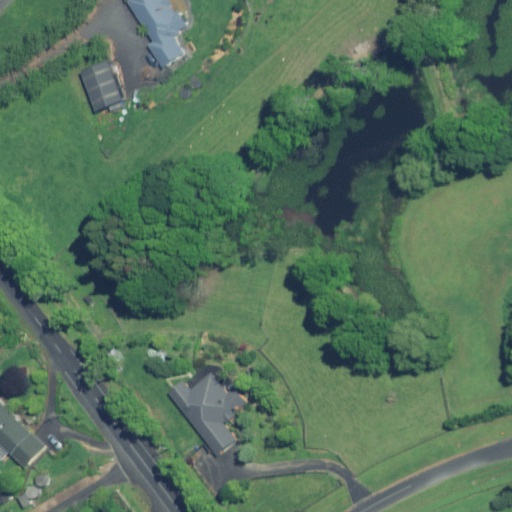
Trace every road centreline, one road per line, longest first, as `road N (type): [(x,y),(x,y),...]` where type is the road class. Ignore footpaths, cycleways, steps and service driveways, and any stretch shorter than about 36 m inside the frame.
road 1 (residential): [(179,511),(0,273)]
road 2 (residential): [(364,511),(434,471),(511,448)]
